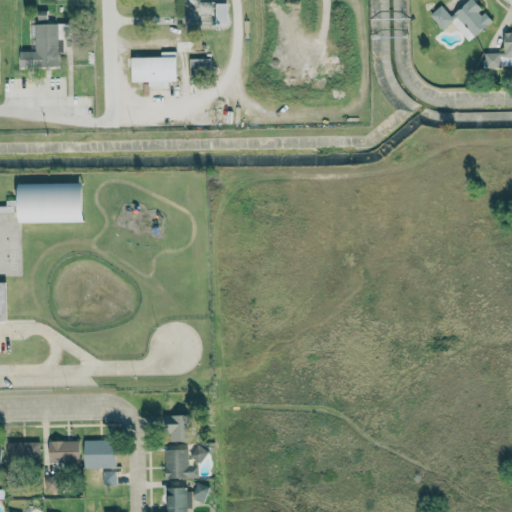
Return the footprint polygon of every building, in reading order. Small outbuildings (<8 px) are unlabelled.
[(429,14),(441,29),(452,21),(466,41),(492,22),(483,10),(482,11),(473,0),(469,0),(449,15),(441,5),(429,14)] [(58,66),(57,40),(66,39),(66,24),(34,24),(35,51),(19,52),(19,67),(58,66)] [(511,32),(503,32),(503,52),(484,52),(484,66),(511,65),(511,32)] [(131,57),(131,82),(147,82),(148,88),(167,87),(167,81),(176,81),(175,51),(160,52),(160,56),(131,57)] [(188,58),(189,77),(209,77),(209,58),(188,58)] [(82,222),(82,183),(17,184),(18,223),(82,222)] [(0,268),(20,268),(19,240),(1,241),(1,261),(0,261),(0,268)] [(188,442),(188,415),(165,415),(164,441),(188,442)] [(78,441),(47,441),(48,462),(63,461),(64,468),(79,467),(78,441)] [(39,442),(8,442),(9,463),(39,463),(39,442)] [(204,448),(190,448),(190,461),(205,461),(204,448)] [(187,449),(164,449),(164,479),(197,478),(197,466),(188,466),(187,449)] [(57,476),(43,478),(45,491),(59,490),(57,476)] [(204,502),(208,486),(196,483),(191,499),(204,502)] [(186,511),(185,487),(165,488),(166,511),(186,511)]
